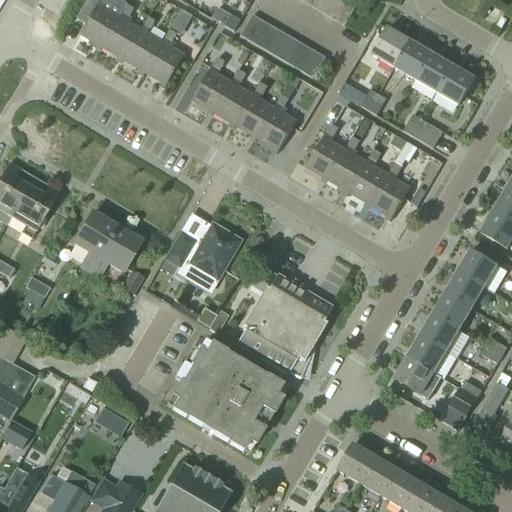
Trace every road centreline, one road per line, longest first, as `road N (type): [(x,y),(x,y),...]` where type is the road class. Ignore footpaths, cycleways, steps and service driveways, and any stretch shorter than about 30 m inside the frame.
road 1 (residential): [(10,31),(406,273)]
road 2 (residential): [(511,84),(406,273)]
road 3 (residential): [(511,506),(334,403)]
road 4 (residential): [(406,273),(334,403)]
road 5 (residential): [(334,403),(270,511)]
